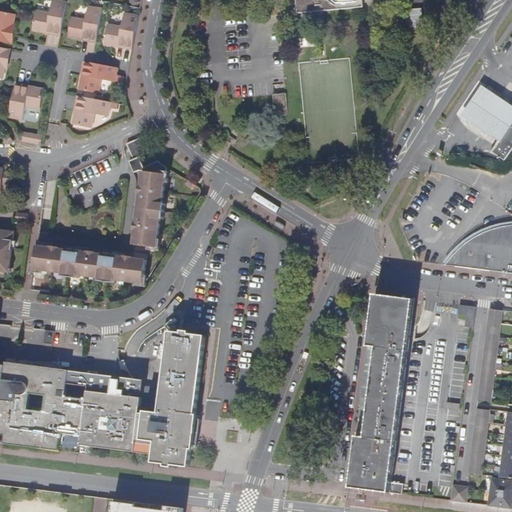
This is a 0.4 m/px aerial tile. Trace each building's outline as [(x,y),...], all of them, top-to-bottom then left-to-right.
[(32,30),(43,33),(43,31),(61,34),(61,32),(67,3),(53,0),(50,14),(36,11),(35,12),(32,30)] [(295,0),(297,13),(322,11),(363,7),(362,0),(295,0)] [(96,41),(97,38),(102,10),(89,7),(86,21),(71,19),(68,33),(67,37),(78,40),(79,38),(96,41)] [(0,41),(9,44),(11,44),(15,26),(13,25),(15,15),(0,12),(0,41)] [(104,45),(114,47),(115,45),(132,48),(133,42),(138,17),(124,14),(121,29),(107,26),(104,40),(104,45)] [(7,69),(10,51),(7,51),(0,49),(0,78),(2,78),(3,79),(5,69),(7,69)] [(117,69),(86,63),(83,81),(80,80),(78,91),(83,92),(98,95),(100,80),(115,83),(114,84),(122,86),(123,79),(116,78),(116,73),(117,73),(117,69)] [(481,130),(499,142),(511,123),(511,105),(501,98),(482,85),(461,116),(481,130)] [(43,90),(32,88),(31,89),(14,86),(14,90),(9,118),(22,121),(25,106),(39,109),(42,95),(43,90)] [(285,94),(273,95),(274,115),(276,115),(276,116),(287,115),(286,114),(288,114),(286,94),(285,94)] [(74,114),(72,125),(90,129),(93,115),(108,118),(110,104),(82,98),(79,98),(76,115),(74,114)] [(511,123),(499,142),(493,152),(505,160),(511,149),(511,123)] [(14,142),(8,134),(5,137),(4,143),(11,144),(14,142)] [(22,141),(31,143),(33,135),(24,134),(22,141)] [(42,137),(33,135),(31,143),(41,144),(42,137)] [(230,136),(226,141),(233,145),(236,140),(230,136)] [(133,159),(140,157),(149,152),(148,151),(145,147),(140,138),(127,144),(133,159)] [(144,167),(157,162),(154,159),(150,155),(141,159),(144,167)] [(168,169),(157,162),(144,167),(141,159),(140,157),(133,159),(132,160),(129,161),(135,173),(137,172),(139,171),(142,171),(140,186),(140,190),(139,193),(138,200),(138,206),(137,210),(137,216),(136,223),(135,226),(135,230),(133,245),(158,247),(162,219),(165,219),(167,204),(164,204),(168,169)] [(9,187),(11,172),(5,172),(3,186),(9,187)] [(29,215),(17,213),(17,220),(28,221),(29,215)] [(511,274),(511,270),(511,224),(505,226),(498,227),(488,230),(480,234),(474,237),(470,240),(463,246),(457,250),(452,256),(448,260),(445,266),(511,274)] [(0,230),(0,270),(6,271),(6,268),(10,268),(15,232),(0,230)] [(37,245),(34,270),(64,274),(63,277),(78,279),(79,276),(100,279),(100,282),(114,284),(115,280),(142,284),(145,281),(148,259),(132,257),(129,257),(126,256),(118,256),(112,255),(111,255),(109,254),(103,254),(95,253),(92,252),(89,252),(81,251),(76,250),(75,250),(73,250),(67,249),(60,248),(56,248),(53,247),(37,245)] [(375,303),(370,341),(366,368),(363,398),(402,403),(415,300),(382,296),(376,295),(375,303)] [(475,320),(477,308),(459,306),(458,314),(466,315),(466,318),(471,319),(475,320)] [(503,311),(488,309),(477,400),(492,402),(503,311)] [(45,330),(44,343),(52,344),(54,331),(45,330)] [(141,406),(144,380),(127,378),(69,370),(66,396),(86,399),(81,437),(80,445),(135,452),(136,444),(155,446),(154,454),(153,463),(165,464),(176,465),(190,467),(193,444),(198,445),(201,419),(198,419),(196,418),(198,403),(207,335),(190,334),(190,331),(182,330),(182,332),(170,331),(160,410),(154,409),(155,408),(141,406)] [(69,370),(22,364),(22,368),(6,366),(2,399),(0,412),(0,434),(6,436),(5,444),(59,451),(61,442),(62,434),(81,437),(86,399),(66,396),(69,370)] [(350,488),(402,494),(403,484),(391,482),(402,403),(363,398),(357,442),(355,454),(352,476),(350,488)] [(468,473),(470,473),(483,475),(491,410),(476,408),(468,473)] [(511,478),(511,412),(508,412),(500,477),(511,478)] [(511,480),(492,479),(489,505),(511,508),(511,480)] [(469,486),(454,484),(452,500),(467,502),(469,486)] [(183,511),(185,507),(114,498),(112,511),(183,511)]
